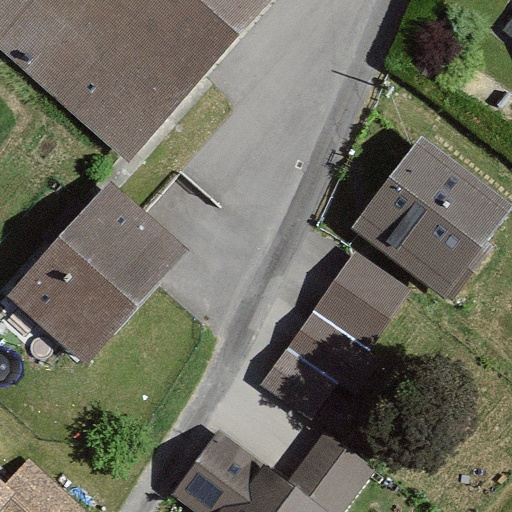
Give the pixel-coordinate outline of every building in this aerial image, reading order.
[(0,0),(0,51),(136,169),(282,0),(0,0)] [(511,211),(425,141),(351,232),(454,313),(498,258),(486,248),(511,215),(511,211)] [(111,184),(10,297),(89,367),(190,253),(111,184)] [(315,322),(267,387),(312,421),(318,419),(339,435),(355,413),(332,396),(361,355),(315,322)] [(216,432),(167,499),(185,511),(349,511),(375,476),(327,441),(294,488),(216,432)] [(1,487),(0,485),(0,511),(86,511),(29,458),(1,487)]
